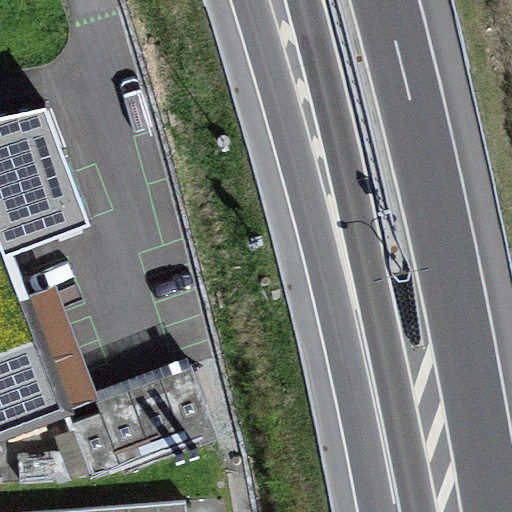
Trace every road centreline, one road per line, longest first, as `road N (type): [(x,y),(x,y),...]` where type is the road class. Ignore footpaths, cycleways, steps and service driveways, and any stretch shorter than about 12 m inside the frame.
road 1 (trunk): [(251,0),(370,463),(399,511)]
road 2 (trunk): [(312,0),(438,511)]
road 3 (trunk): [(306,0),(417,511)]
road 4 (trunk): [(495,511),(401,68)]
road 5 (trunk): [(493,511),(455,299),(401,68)]
